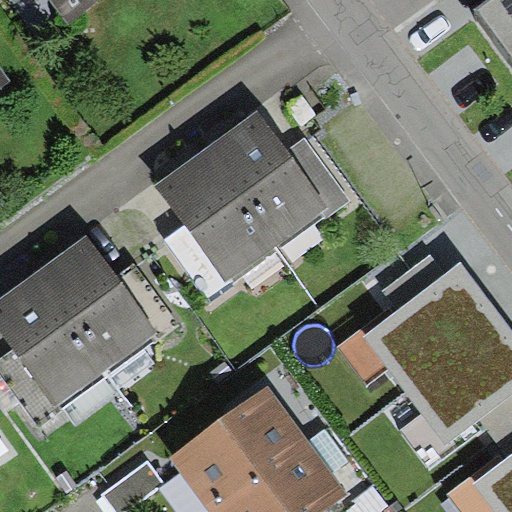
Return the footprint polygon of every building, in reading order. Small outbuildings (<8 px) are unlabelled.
[(97,0),(55,0),(71,20),(97,0)] [(511,6),(487,26),(511,59),(511,6)] [(0,66),(0,87),(10,80),(0,66)] [(335,212),(268,122),(168,196),(234,286),(335,212)] [(94,245),(0,310),(0,320),(64,411),(163,342),(94,245)] [(511,385),(511,344),(460,277),(379,340),(450,433),(511,385)] [(346,511),(357,504),(276,400),(185,471),(217,511),(346,511)] [(511,511),(511,469),(486,489),(504,511),(511,511)]
